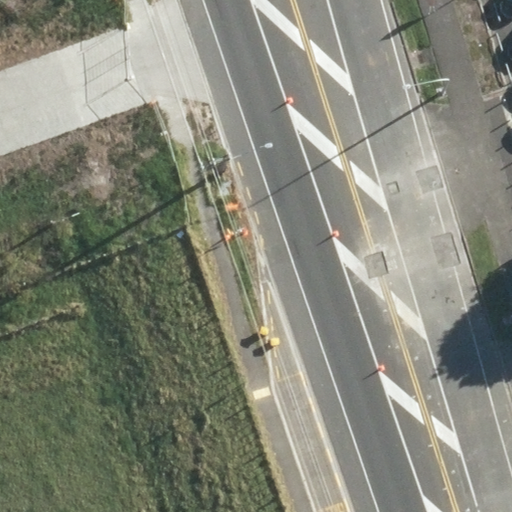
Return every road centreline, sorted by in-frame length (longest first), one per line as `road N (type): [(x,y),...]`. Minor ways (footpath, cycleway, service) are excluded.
road 1 (secondary): [(458,511),(296,0)]
road 2 (track): [(242,0),(151,55),(0,111)]
